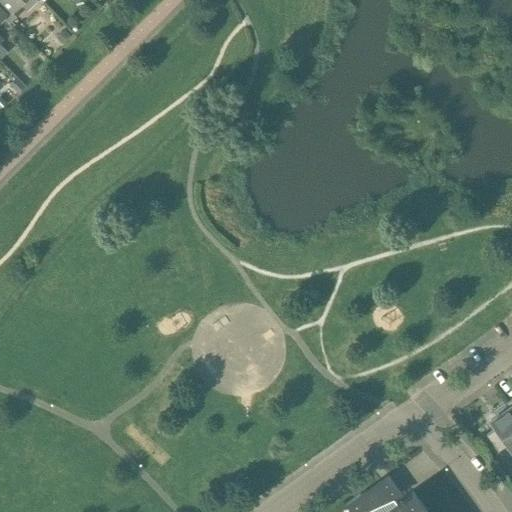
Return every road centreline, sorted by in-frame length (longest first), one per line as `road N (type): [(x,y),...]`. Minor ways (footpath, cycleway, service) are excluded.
road 1 (residential): [(276,511),(410,416)]
road 2 (residential): [(492,511),(410,416)]
road 3 (residential): [(410,416),(511,344)]
